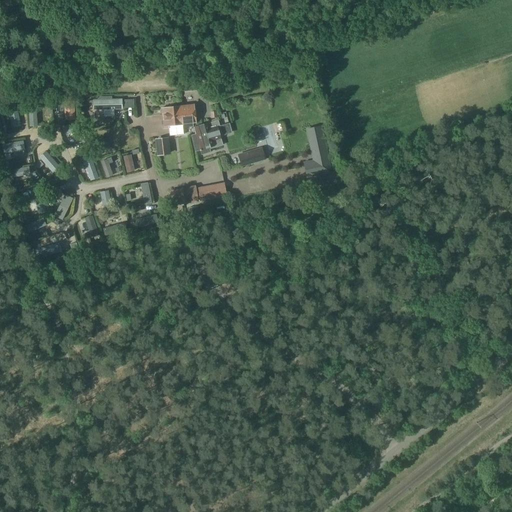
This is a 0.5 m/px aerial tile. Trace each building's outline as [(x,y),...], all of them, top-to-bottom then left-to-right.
[(112,99),(112,96),(100,97),(97,99),(96,99),(97,110),(104,110),(104,117),(114,116),(114,110),(122,109),(122,99),(112,99)] [(64,100),(65,121),(74,120),(73,100),(64,100)] [(133,100),(124,100),(124,108),(134,108),(133,100)] [(184,134),(183,126),(193,125),(193,122),(196,122),(194,103),(180,105),(178,105),(176,103),(170,104),(169,106),(162,107),(164,129),(169,128),(170,136),(184,134)] [(28,106),(30,126),(38,126),(36,105),(28,106)] [(16,107),(10,108),(12,122),(18,121),(16,107)] [(196,133),(192,134),(191,135),(195,151),(200,150),(201,154),(211,152),(210,148),(223,145),(220,136),(232,133),(230,123),(220,126),(218,120),(209,123),(209,122),(194,127),(196,133)] [(81,125),(62,126),(63,135),(68,135),(68,134),(82,133),(81,125)] [(321,126),(305,129),(313,160),(303,162),(306,178),(332,172),(321,126)] [(107,138),(100,140),(102,149),(110,147),(107,138)] [(167,138),(156,140),(158,154),(169,152),(167,138)] [(24,141),(3,145),(4,152),(25,148),(24,141)] [(262,147),(238,154),(240,162),(241,167),(266,160),(262,147)] [(123,157),(127,173),(134,172),(131,155),(123,157)] [(85,164),(91,180),(98,178),(91,156),(90,157),(82,159),(84,165),(85,164)] [(112,162),(111,158),(100,161),(106,178),(113,176),(109,163),(112,162)] [(29,167),(8,170),(9,177),(30,174),(29,167)] [(140,183),(144,204),(151,203),(147,182),(140,183)] [(197,188),(200,200),(226,196),(224,183),(197,188)] [(199,201),(195,185),(169,191),(172,206),(199,201)] [(111,211),(107,191),(101,193),(105,212),(111,211)] [(38,214),(46,212),(41,193),(34,194),(38,214)] [(62,219),(72,198),(64,194),(54,215),(62,219)] [(137,227),(141,226),(157,222),(155,214),(135,219),(137,227)] [(91,238),(98,236),(92,216),(85,218),(91,238)] [(27,232),(46,225),(43,218),(24,225),(27,232)] [(105,236),(126,230),(124,223),(103,228),(105,236)] [(46,244),(52,241),(49,236),(34,244),(37,249),(42,246),(43,248),(47,246),(46,244)]
